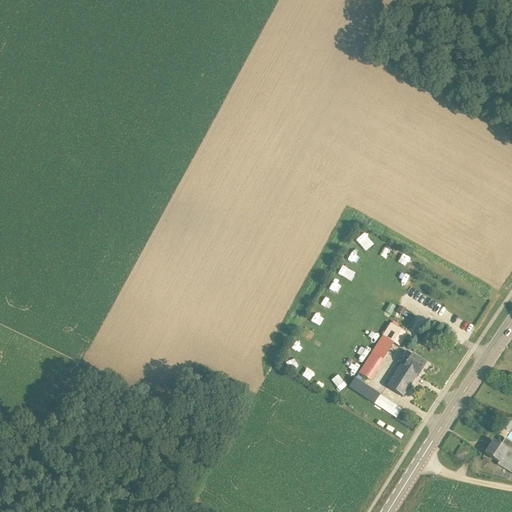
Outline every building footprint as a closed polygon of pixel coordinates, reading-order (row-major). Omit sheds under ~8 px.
[(341,265),(336,273),(350,281),(354,273),(341,265)] [(317,302),(325,307),(328,300),(320,296),(317,302)] [(395,307),(390,304),(385,312),(390,315),(395,307)] [(406,310),(400,307),(397,312),(403,316),(406,310)] [(393,344),(399,347),(407,335),(391,325),(383,337),(393,344)] [(369,339),(373,331),(365,328),(361,335),(369,339)] [(393,344),(383,337),(371,355),(381,362),(393,344)] [(363,357),(367,349),(355,343),(351,350),(363,357)] [(418,376),(426,364),(405,351),(398,362),(402,365),(387,388),(403,398),(417,375),(418,376)] [(395,417),(400,408),(353,377),(347,387),(395,417)] [(511,422),(507,419),(503,425),(504,426),(511,430),(511,428),(511,422)] [(501,447),(493,442),(485,454),(505,467),(503,470),(511,475),(511,474),(511,473),(511,454),(511,453),(511,451),(511,443),(506,439),(501,447)]
